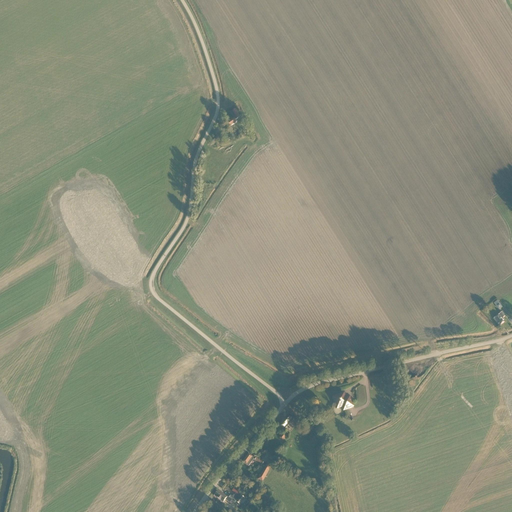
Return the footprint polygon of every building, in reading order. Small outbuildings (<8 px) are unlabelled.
[(229,127),(237,122),(236,120),(240,117),(237,113),(238,113),(236,109),(230,113),(233,117),(230,120),(230,121),(226,123),(229,127)] [(503,308),(498,301),(494,304),(500,310),(503,308)] [(506,317),(502,312),(494,319),(498,325),(500,324),(501,325),(504,323),(503,321),(504,320),(503,319),(506,317)] [(344,394),(333,398),(337,409),(342,407),(343,411),(353,407),(350,398),(346,399),(344,394)] [(279,425),(285,429),(294,419),(287,414),(283,418),(284,419),(282,420),(283,421),(279,425)] [(307,440),(312,443),(316,437),(311,434),(307,440)] [(242,462),(249,467),(254,458),(248,454),(242,462)] [(272,465),(268,462),(258,480),(262,482),(272,465)] [(238,499),(233,496),(232,497),(231,496),(229,499),(218,491),(214,496),(223,503),(225,500),(230,503),(231,501),(235,503),(236,502),(240,505),(245,499),(241,496),(238,499)]
